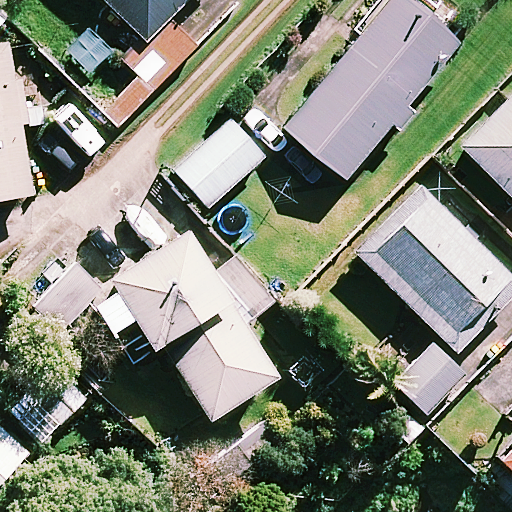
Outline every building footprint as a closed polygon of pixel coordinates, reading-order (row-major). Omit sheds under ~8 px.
[(100,0),(139,39),(120,61),(138,77),(103,115),(120,130),(194,45),(165,20),(184,0),(100,0)] [(467,31),(429,0),(389,0),(282,131),(343,182),(467,31)] [(88,24),(60,52),(87,80),(116,53),(88,24)] [(21,123),(33,122),(27,79),(16,80),(13,56),(0,57),(0,201),(31,197),(21,123)] [(511,98),(510,97),(459,148),(511,201),(511,98)] [(261,159),(228,124),(175,174),(208,209),(261,159)] [(511,295),(511,285),(415,188),(351,251),(453,354),(511,295)] [(213,278),(183,233),(120,275),(102,248),(28,298),(52,333),(91,306),(131,366),(158,347),(209,423),(275,379),(239,325),(268,306),(238,262),(213,278)] [(465,379),(433,348),(395,388),(427,418),(465,379)] [(76,409),(48,378),(10,412),(37,443),(76,409)] [(0,480),(25,454),(0,430),(0,480)] [(511,454),(501,465),(511,475),(511,454)]
